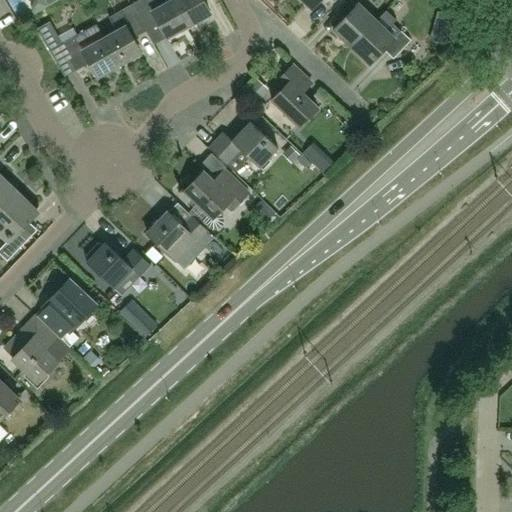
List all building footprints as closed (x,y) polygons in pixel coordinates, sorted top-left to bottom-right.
[(189,27),(174,1),(162,7),(157,0),(141,0),(131,6),(144,29),(157,21),(167,39),(189,27)] [(173,0),(174,1),(189,27),(210,15),(202,1),(203,0),(173,0)] [(300,0),(312,11),(321,0),(331,0),(335,3),(337,0),(300,0)] [(334,32),(351,48),(377,22),(359,5),(364,0),(348,0),(340,8),(349,17),(334,32)] [(146,33),(144,29),(131,6),(110,18),(119,32),(106,39),(105,40),(120,66),(141,54),(133,40),(146,33)] [(387,11),(377,22),(351,48),(369,65),(384,50),(394,60),(412,42),(394,24),(397,21),(387,11)] [(52,22),(39,29),(52,51),(62,46),(76,72),(89,64),(97,79),(120,66),(105,40),(106,39),(98,25),(78,36),(64,44),(59,35),(52,22)] [(431,42),(446,46),(450,29),(435,26),(431,42)] [(300,128),(318,109),(302,93),(311,83),(293,65),(276,83),(282,88),(271,100),(300,128)] [(260,167),(279,148),(252,122),(233,142),(224,133),(210,148),(227,165),(241,150),(260,167)] [(204,221),(210,227),(214,229),(219,229),(222,227),(224,223),(225,219),(223,215),(220,213),(227,205),(233,211),(250,193),(225,169),(214,181),(204,171),(184,191),(209,215),(204,221)] [(0,212),(19,193),(0,174),(0,212)] [(19,193),(0,212),(0,232),(9,241),(0,250),(0,253),(8,261),(32,235),(24,227),(38,212),(19,193)] [(279,216),(271,209),(267,214),(267,219),(272,223),(279,216)] [(193,255),(187,249),(196,240),(200,244),(210,234),(193,217),(184,227),(169,212),(148,234),(182,267),(193,255)] [(88,262),(121,293),(139,275),(141,277),(152,265),(135,249),(125,261),(106,243),(104,245),(99,243),(86,256),(89,261),(88,262)] [(44,307),(37,315),(59,337),(60,336),(71,347),(79,338),(72,332),(99,304),(72,278),(44,307)] [(18,287),(34,307),(42,301),(27,280),(18,287)] [(48,350),(59,337),(37,315),(6,347),(16,355),(13,358),(39,382),(59,361),(48,350)] [(0,419),(20,399),(0,380),(0,419)]
